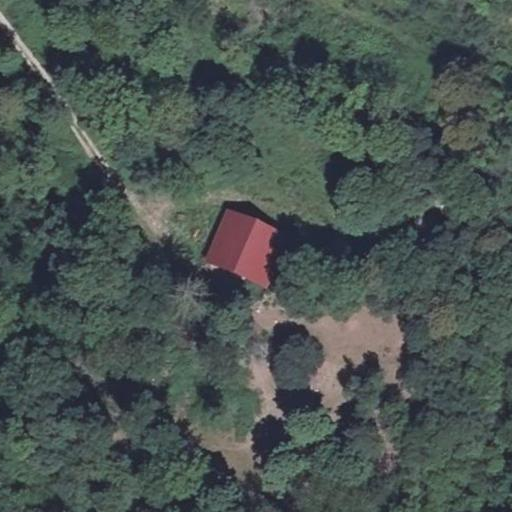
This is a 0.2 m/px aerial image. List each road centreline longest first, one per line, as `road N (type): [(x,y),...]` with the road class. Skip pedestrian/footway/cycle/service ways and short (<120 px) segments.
road 1 (track): [(0,156),(116,234),(212,193),(252,200),(362,246),(413,235),(457,192),(511,114)]
road 2 (track): [(146,219),(0,19)]
